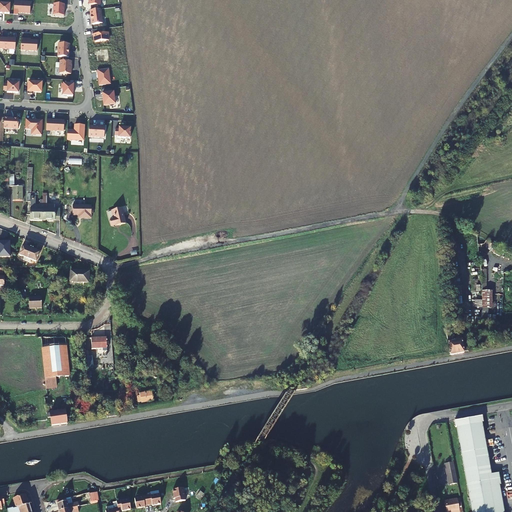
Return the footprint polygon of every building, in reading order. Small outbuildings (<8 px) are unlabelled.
[(22,2),(14,2),(13,15),(17,15),(18,14),(21,14),(22,2)] [(30,3),(22,2),(21,14),(29,14),(30,3)] [(0,4),(0,14),(9,15),(10,5),(0,4)] [(100,10),(90,11),(91,25),(102,24),(100,10)] [(0,38),(0,49),(15,50),(15,39),(0,38)] [(29,40),(21,39),(20,51),(36,52),(37,41),(29,41),(29,40)] [(58,57),(69,58),(69,54),(68,54),(69,51),(69,45),(58,44),(58,57)] [(72,67),(72,62),(60,61),(59,74),(71,75),(71,66),(72,67)] [(7,93),(12,93),(13,83),(7,82),(7,84),(3,84),(3,91),(7,91),(7,93)] [(75,89),(75,85),(62,84),(61,90),(63,90),(62,96),(73,97),(73,89),(75,89)] [(111,89),(101,90),(101,94),(103,94),(103,100),(104,109),(115,107),(113,93),(111,93),(111,89)] [(19,120),(9,119),(8,130),(18,130),(19,120)] [(42,121),(25,120),(25,130),(32,131),(31,136),(41,136),(42,121)] [(64,121),(47,120),(46,131),(63,132),(64,121)] [(71,132),(67,131),(67,141),(84,142),(84,126),(74,125),(74,131),(71,131),(71,132)] [(105,127),(89,127),(88,138),(104,139),(105,127)] [(125,128),(119,128),(119,138),(130,139),(131,129),(125,129),(125,128)] [(42,223),(42,204),(39,204),(39,209),(34,208),(35,196),(30,196),(30,169),(27,168),(26,205),(30,205),(29,223),(42,223)] [(57,223),(57,212),(53,212),(53,209),(46,209),(46,200),(42,199),(42,204),(42,223),(57,223)] [(80,218),(80,221),(90,221),(90,208),(71,208),(71,218),(77,218),(80,218)] [(114,229),(119,228),(120,212),(111,213),(113,223),(109,223),(111,229),(114,228),(114,229)] [(18,257),(26,260),(30,251),(22,248),(18,257)] [(38,254),(30,251),(26,260),(34,263),(38,254)] [(491,322),(502,322),(503,289),(496,289),(496,315),(486,314),(487,307),(492,308),(492,289),(486,289),(487,269),(482,269),(481,318),(491,318),(491,322)] [(68,283),(86,284),(87,273),(76,272),(76,274),(69,273),(68,283)] [(453,305),(461,305),(461,279),(453,279),(453,305)] [(40,310),(39,299),(27,300),(27,310),(40,310)] [(464,354),(464,353),(460,332),(456,333),(458,341),(450,343),(449,334),(447,335),(450,353),(451,357),(464,354)] [(54,377),(69,377),(65,338),(42,340),(45,378),(54,377)] [(106,338),(91,339),(92,350),(107,350),(106,338)] [(56,390),(54,377),(42,379),(44,393),(45,406),(51,405),(50,391),(56,390)] [(267,381),(250,384),(252,390),(268,387),(267,381)] [(138,403),(141,402),(141,403),(153,401),(152,392),(140,394),(140,396),(137,397),(138,403)] [(50,414),(51,422),(52,426),(67,424),(66,418),(71,417),(69,405),(64,406),(65,412),(50,414)] [(108,414),(109,418),(118,416),(119,415),(118,415),(118,413),(118,411),(117,405),(106,407),(106,412),(108,414)] [(470,511),(502,511),(498,486),(500,486),(498,475),(490,476),(482,424),(483,423),(482,417),(474,419),(475,420),(463,422),(462,421),(455,422),(456,428),(457,428),(470,511)] [(456,485),(452,464),(444,466),(448,487),(456,485)] [(183,489),(173,491),(174,500),(175,499),(176,503),(185,501),(183,489)] [(94,493),(89,494),(89,496),(91,502),(98,501),(99,501),(97,493),(94,493)] [(16,508),(29,505),(27,501),(26,499),(27,499),(25,495),(13,499),(16,508)] [(135,499),(136,509),(145,508),(145,506),(152,505),(152,506),(161,505),(159,495),(151,496),(147,496),(143,497),(143,498),(135,499)] [(78,507),(79,507),(78,503),(68,505),(66,499),(56,502),(59,511),(77,507),(78,507)] [(114,510),(106,511),(105,511),(118,511),(122,511),(131,510),(129,500),(121,502),(121,501),(116,502),(118,508),(114,509),(114,510)] [(461,511),(459,500),(444,503),(445,511),(461,511)]
